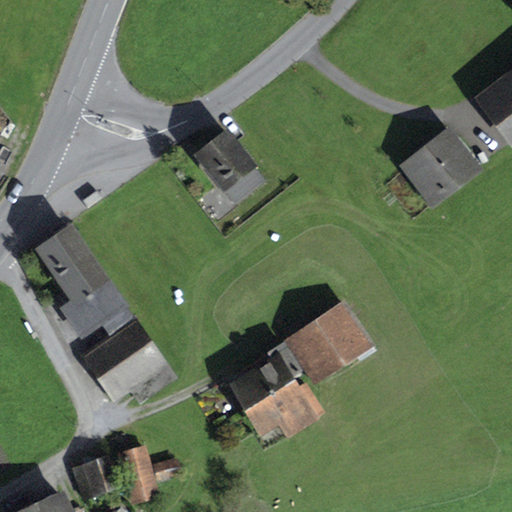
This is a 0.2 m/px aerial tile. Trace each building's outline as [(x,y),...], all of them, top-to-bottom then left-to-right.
[(511,83),(484,105),(511,141),(511,83)] [(450,134),(405,167),(433,203),(477,170),(450,134)] [(200,157),(236,202),(263,181),(227,135),(200,157)] [(53,242),(40,252),(76,304),(66,310),(82,334),(103,321),(114,338),(86,357),(93,368),(114,398),(131,387),(141,401),(173,379),(71,230),(53,242)] [(319,381),(372,347),(345,306),(287,344),(306,372),(311,369),(319,381)] [(288,382),(302,373),(286,346),(248,370),(252,376),(237,386),(250,408),(289,384),(288,382)] [(304,383),(293,390),(289,384),(250,408),(264,429),(277,421),(286,437),(323,414),(304,383)] [(133,504),(158,497),(145,449),(120,456),(133,504)] [(84,500),(120,488),(110,459),(74,471),(84,500)] [(156,467),(160,481),(179,475),(175,461),(156,467)] [(66,511),(61,499),(37,510),(37,511),(66,511)]
